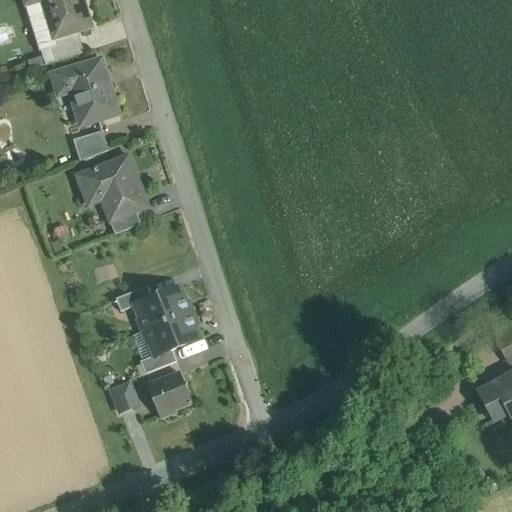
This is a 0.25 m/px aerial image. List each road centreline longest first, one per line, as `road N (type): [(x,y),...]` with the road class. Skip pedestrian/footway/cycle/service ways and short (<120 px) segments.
road 1 (residential): [(131,0),(265,436)]
road 2 (unclassified): [(265,436),(327,403),(511,273)]
road 3 (unclassified): [(86,511),(265,436)]
road 4 (track): [(382,365),(444,425),(482,511)]
